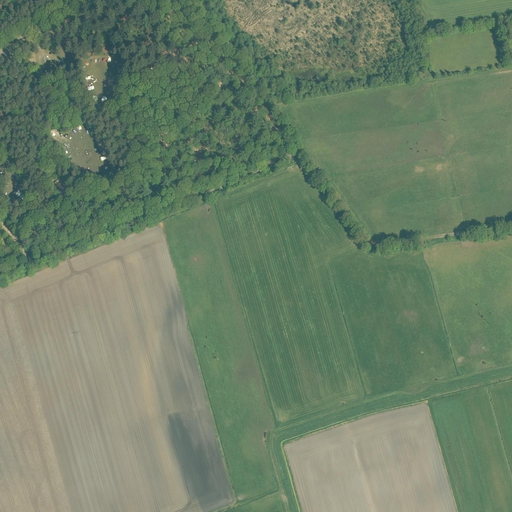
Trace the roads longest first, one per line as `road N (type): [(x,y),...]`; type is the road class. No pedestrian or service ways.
road 1 (track): [(511,225),(375,245),(194,6),(177,0)]
road 2 (track): [(0,277),(303,151)]
